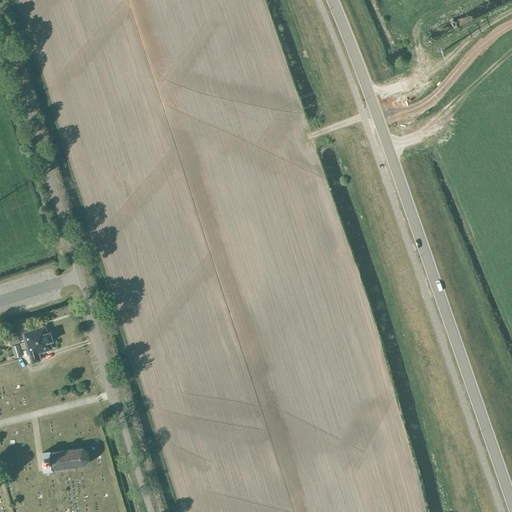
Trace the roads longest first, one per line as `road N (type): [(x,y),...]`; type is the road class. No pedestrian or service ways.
road 1 (tertiary): [(511,505),(330,0)]
road 2 (unclassified): [(150,511),(0,19)]
